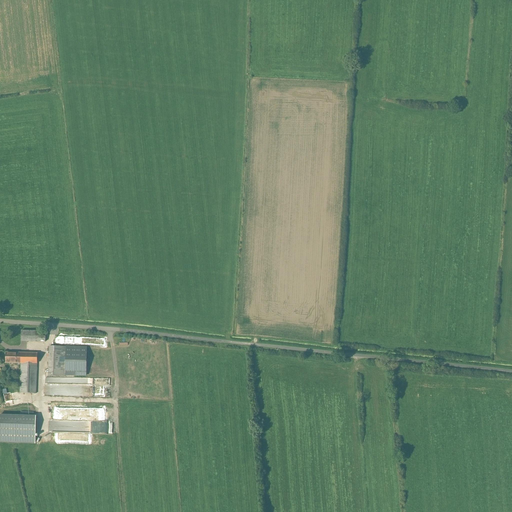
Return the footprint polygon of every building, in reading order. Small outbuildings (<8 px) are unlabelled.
[(46,331),(27,331),(27,341),(45,342),(46,331)] [(86,347),(49,346),(48,376),(65,376),(65,375),(86,376),(86,347)] [(16,353),(6,352),(5,363),(16,363),(16,353)] [(37,353),(16,353),(16,363),(20,363),(36,364),(37,353)] [(36,364),(20,363),(20,393),(35,393),(36,364)] [(35,417),(0,415),(0,441),(35,442),(35,417)]
